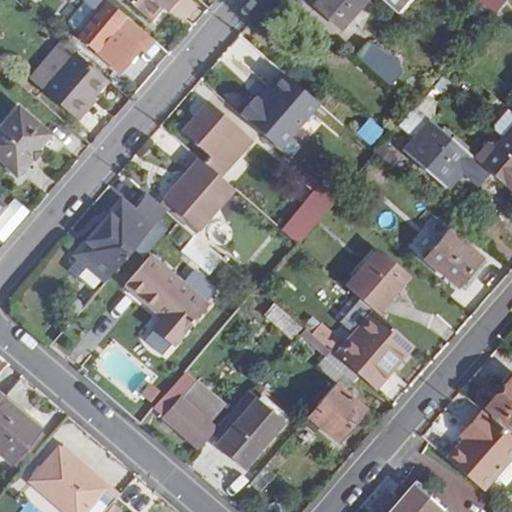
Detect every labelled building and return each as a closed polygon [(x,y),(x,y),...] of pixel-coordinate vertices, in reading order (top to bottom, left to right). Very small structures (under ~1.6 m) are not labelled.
[(82,28),(102,0),(86,0),(71,20),(82,28)] [(180,0),(127,0),(150,21),(161,7),(167,0),(175,0),(178,2),(180,0)] [(178,2),(175,0),(167,0),(161,7),(169,13),(178,2)] [(343,30),(370,0),(324,0),(318,8),(343,30)] [(382,0),(398,13),(408,0),(382,0)] [(421,0),(408,0),(398,13),(409,22),(425,3),(421,0)] [(509,0),(483,0),(479,5),(494,18),(509,0)] [(144,52),(154,41),(125,16),(120,22),(127,29),(123,34),(140,48),(144,52)] [(123,34),(127,29),(120,22),(96,49),(120,71),(140,48),(123,34)] [(69,112),(79,102),(85,107),(109,81),(60,39),(28,76),(69,112)] [(401,64),(369,44),(357,58),(393,88),(403,76),(401,64)] [(281,150),(320,105),(286,76),(262,103),(257,98),(241,116),(281,150)] [(85,107),(79,102),(69,112),(78,121),(89,110),(85,107)] [(253,142),(210,104),(183,135),(210,158),(204,164),(221,179),(253,142)] [(53,136),(21,108),(0,133),(0,156),(19,174),(53,136)] [(511,111),(508,108),(496,123),(496,127),(506,136),(511,128),(511,111)] [(415,141),(432,122),(417,109),(401,128),(415,141)] [(463,170),(480,185),(490,173),(476,160),(432,122),(415,141),(405,153),(446,189),(463,170)] [(376,123),(363,139),(374,148),(387,133),(376,123)] [(497,147),(490,142),(476,160),(490,173),(511,191),(511,190),(511,128),(506,136),(497,147)] [(385,146),(379,154),(395,169),(402,161),(385,146)] [(200,233),(236,192),(221,179),(204,164),(199,160),(164,201),(200,233)] [(323,186),(282,231),(298,245),(338,198),(323,186)] [(78,257),(108,282),(154,229),(168,212),(150,196),(134,213),(124,204),(78,257)] [(483,257),(451,230),(427,257),(460,284),(483,257)] [(210,275),(224,259),(197,237),(184,252),(210,275)] [(411,278),(380,249),(347,286),(378,314),(411,278)] [(152,256),(126,286),(163,318),(156,326),(178,344),(210,306),(152,256)] [(266,317),(293,340),(304,328),(277,305),(266,317)] [(375,389),(412,345),(376,314),(349,346),(324,324),(314,336),(339,357),(375,389)] [(330,351),(317,367),(336,383),(349,367),(330,351)] [(336,383),(335,384),(347,394),(362,378),(349,367),(336,383)] [(511,429),(511,376),(486,406),(511,429)] [(183,402),(212,427),(230,406),(201,381),(183,402)] [(347,394),(335,384),(307,417),(337,443),(366,411),(347,394)] [(183,402),(170,391),(153,411),(198,451),(216,430),(212,427),(183,402)] [(248,466),(271,440),(285,424),(248,393),(234,409),(216,430),(212,435),(221,442),(248,466)] [(0,457),(9,466),(39,433),(4,401),(0,404),(0,457)] [(483,411),(462,436),(469,441),(490,417),(483,411)] [(450,463),(483,491),(495,476),(511,457),(511,436),(490,417),(469,441),(450,463)] [(304,424),(294,436),(309,449),(319,437),(304,424)] [(221,442),(217,445),(245,470),(248,466),(221,442)] [(62,447),(32,482),(65,511),(67,511),(97,479),(62,447)] [(511,484),(511,457),(495,476),(509,488),(511,484)] [(100,511),(116,495),(97,479),(67,511),(100,511)] [(444,511),(409,482),(382,511),(444,511)]
